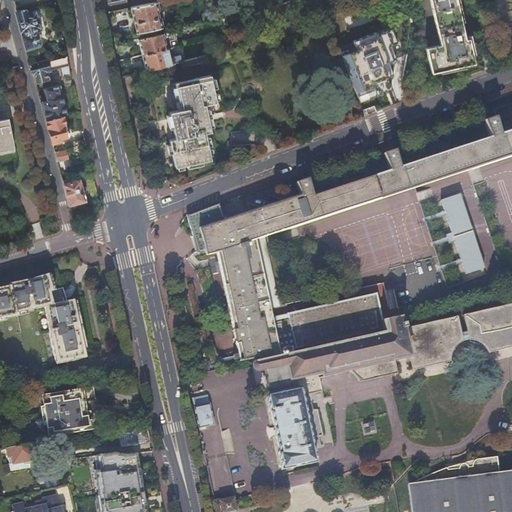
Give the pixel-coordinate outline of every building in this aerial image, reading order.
[(433,46),(426,48),(431,72),(474,62),(468,38),(464,39),(455,0),(429,0),(437,36),(432,37),(433,46)] [(495,7),(492,8),(499,20),(503,17),(507,23),(511,19),(511,0),(497,0),(493,3),(495,7)] [(161,10),(158,1),(131,7),(136,33),(162,28),(158,11),(161,10)] [(26,9),(18,10),(28,47),(40,44),(37,34),(41,33),(35,14),(28,16),(26,9)] [(225,22),(242,17),(240,11),(223,17),(224,19),(225,22)] [(346,30),(338,12),(325,17),(332,35),(346,30)] [(170,49),(166,32),(138,38),(142,55),(168,49),(170,49)] [(342,60),(350,80),(356,77),(357,80),(376,73),(374,68),(382,65),(373,42),(346,53),(347,57),(342,60)] [(168,49),(142,55),(145,70),(177,62),(182,61),(181,55),(170,58),(168,49)] [(130,51),(118,54),(119,60),(132,57),(130,51)] [(208,62),(207,55),(182,61),(177,62),(178,69),(208,62)] [(70,66),(68,57),(33,66),(36,74),(47,71),(61,68),(70,66)] [(72,75),(70,66),(61,68),(64,77),(72,75)] [(49,80),(47,71),(36,74),(38,83),(49,80)] [(180,109),(169,112),(174,138),(169,139),(174,167),(210,159),(204,132),(210,131),(204,104),(216,102),(209,75),(188,79),(188,78),(174,81),(180,109)] [(64,116),(69,115),(62,85),(46,89),(48,101),(43,102),(48,121),(64,116)] [(355,94),(362,112),(380,105),(373,87),(355,94)] [(225,220),(219,204),(187,217),(193,236),(200,234),(205,248),(216,245),(241,361),(256,358),(256,361),(255,362),(253,362),(252,364),(252,365),(252,367),(253,368),(254,369),(255,370),(257,370),(262,369),(267,390),(268,390),(269,394),(267,395),(270,412),(272,412),(280,452),(279,453),(283,469),(317,462),(302,395),(323,390),(320,378),(349,371),(353,373),(356,376),(359,379),(361,381),(398,373),(396,362),(409,359),(412,369),(448,361),(448,358),(449,354),(450,351),(452,348),(454,346),(457,343),(460,342),(461,341),(455,316),(402,328),(400,317),(390,319),(384,292),(287,314),(272,317),(270,309),(268,299),(275,297),(269,268),(261,269),(255,240),(262,237),(511,156),(511,98),(486,107),(490,120),(484,121),(489,138),(401,167),(395,150),(382,155),(388,172),(313,195),(308,179),(297,183),(301,195),(225,220)] [(71,141),(64,116),(48,121),(54,146),(71,141)] [(0,119),(0,148),(14,146),(8,118),(0,119)] [(58,161),(72,159),(70,149),(56,152),(58,161)] [(91,165),(89,156),(72,159),(74,168),(91,165)] [(83,180),(65,185),(70,206),(89,201),(83,180)] [(459,194),(441,200),(465,274),(484,268),(459,194)] [(262,237),(255,240),(261,269),(269,268),(262,237)] [(0,319),(17,316),(16,313),(44,307),(57,364),(59,364),(61,378),(72,375),(69,362),(87,358),(74,300),(64,302),(60,289),(53,290),(48,276),(10,284),(10,287),(0,288),(0,319)] [(275,297),(268,299),(270,309),(277,307),(275,297)] [(511,303),(462,315),(468,340),(470,339),(473,340),(477,341),(480,342),(482,344),(485,346),(486,349),(488,352),(511,346),(511,303)] [(198,391),(190,393),(198,428),(213,424),(209,403),(208,404),(206,395),(199,397),(198,391)] [(9,393),(0,394),(0,407),(2,407),(2,410),(10,408),(9,404),(11,403),(9,393)] [(62,399),(42,402),(46,430),(66,428),(62,399)] [(374,420),(360,422),(362,435),(376,433),(374,420)] [(150,442),(147,429),(118,434),(121,447),(150,442)] [(49,449),(48,445),(41,446),(40,441),(7,448),(11,464),(32,460),(31,457),(42,454),(42,450),(49,449)] [(415,475),(411,473),(409,485),(412,511),(511,511),(511,473),(466,480),(463,461),(443,463),(443,464),(442,464),(441,465),(440,466),(439,467),(439,468),(438,469),(438,470),(438,472),(440,483),(436,484),(434,472),(434,471),(433,471),(433,470),(432,469),(431,469),(430,469),(429,469),(428,469),(427,469),(426,470),(425,471),(424,472),(424,473),(426,485),(417,486),(415,475)] [(100,484),(104,503),(111,502),(123,500),(117,472),(120,471),(118,463),(115,463),(115,462),(96,466),(98,475),(96,475),(98,485),(100,484)] [(417,470),(411,473),(415,475),(417,486),(426,485),(424,473),(424,472),(425,471),(426,470),(427,469),(428,469),(429,469),(430,469),(431,469),(432,469),(433,470),(433,471),(434,471),(434,472),(436,484),(440,483),(438,472),(438,470),(438,469),(439,468),(439,467),(440,466),(441,465),(442,464),(443,464),(417,470)] [(12,509),(10,511),(64,511),(63,506),(58,507),(55,495),(40,498),(41,502),(23,506),(22,502),(12,504),(14,509),(12,509)] [(214,501),(216,511),(234,511),(232,498),(214,501)] [(104,503),(86,506),(87,511),(124,511),(124,508),(113,510),(111,502),(104,503)]
